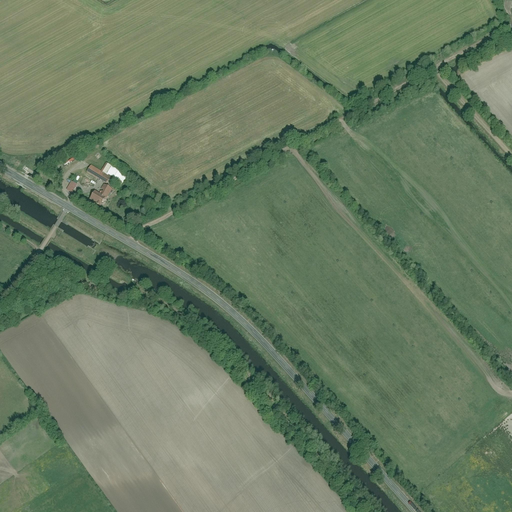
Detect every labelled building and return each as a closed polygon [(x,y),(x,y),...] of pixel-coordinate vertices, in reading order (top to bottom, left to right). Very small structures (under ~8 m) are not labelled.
[(73,155),(75,159),(83,155),(81,151),(73,155)] [(73,158),(62,164),(63,167),(74,161),(73,158)] [(89,168),(86,174),(106,186),(110,180),(89,168)] [(110,168),(106,175),(122,185),(126,178),(110,168)] [(70,183),(66,190),(72,194),(76,187),(70,183)] [(110,189),(103,185),(99,194),(94,192),(89,201),(100,207),(110,189)]
